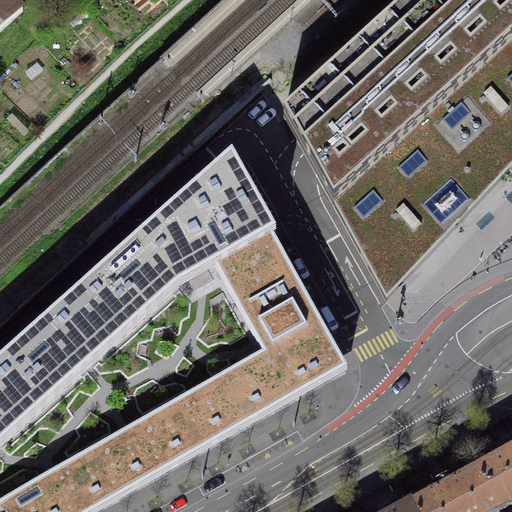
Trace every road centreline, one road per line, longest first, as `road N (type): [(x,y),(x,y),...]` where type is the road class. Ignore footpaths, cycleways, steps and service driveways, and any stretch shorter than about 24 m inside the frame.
road 1 (primary): [(234,511),(377,430)]
road 2 (primary): [(377,430),(507,386)]
road 3 (primary): [(448,330),(377,430)]
